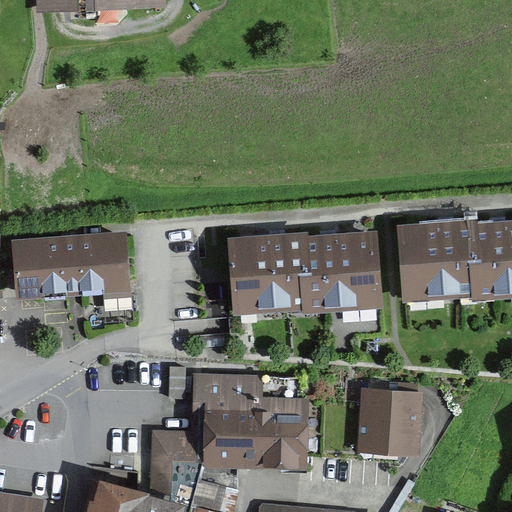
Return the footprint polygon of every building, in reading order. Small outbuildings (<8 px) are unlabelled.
[(96,6),(158,3),(158,0),(42,0),(43,9),(70,8),(71,20),(96,19),(96,6)] [(439,222),(440,227),(402,230),(407,296),(476,290),(473,228),(473,224),(453,226),(453,220),(439,222)] [(511,225),(505,226),(504,221),(491,222),(491,227),(473,228),(476,290),(477,294),(511,291),(511,225)] [(233,243),(237,308),(307,303),(303,241),(303,237),(284,239),(283,233),(270,234),(270,240),(233,243)] [(335,233),(321,235),(321,240),(303,241),(307,303),(307,307),(340,305),(340,311),(377,307),(373,236),(335,239),(335,233)] [(81,289),(81,285),(102,283),(102,287),(125,286),(122,236),(17,244),(21,294),(44,292),(44,288),(60,286),(65,286),(65,290),(81,289)] [(170,366),(169,397),(184,398),(185,367),(170,366)] [(302,379),(193,375),(191,434),(189,499),(189,504),(187,511),(232,511),(238,490),(238,455),(256,455),(258,400),(301,402),(302,379)] [(359,443),(414,447),(417,386),(402,385),(402,395),(367,393),(365,416),(361,416),(359,443)] [(282,466),(300,466),(301,402),(258,400),(256,455),(282,456),(282,466)] [(191,434),(155,433),(153,490),(189,499),(191,434)] [(187,511),(189,504),(189,499),(153,490),(151,490),(149,498),(96,484),(88,511),(187,511)] [(0,511),(38,511),(40,504),(0,498),(0,511)]
